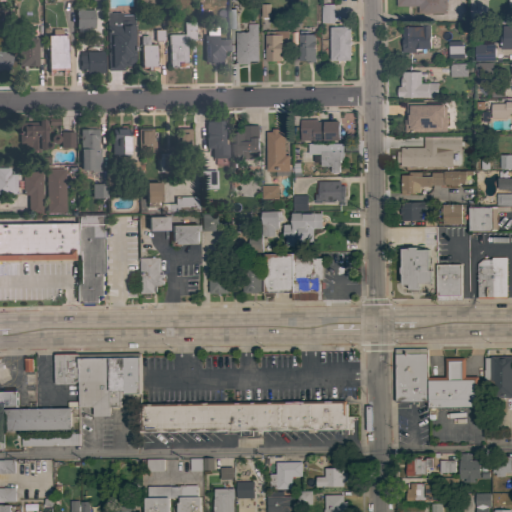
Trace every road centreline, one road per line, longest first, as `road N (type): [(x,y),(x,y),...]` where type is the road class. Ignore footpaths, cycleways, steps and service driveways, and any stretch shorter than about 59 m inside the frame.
road 1 (residential): [(377,95),(0,100)]
road 2 (residential): [(377,326),(375,0)]
road 3 (secondary): [(330,326),(34,331)]
road 4 (residential): [(377,326),(379,511)]
